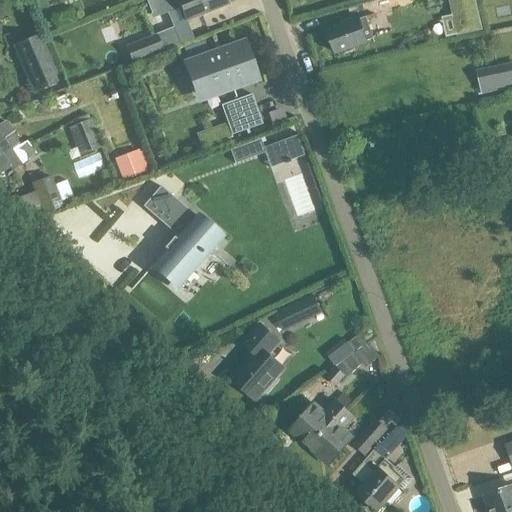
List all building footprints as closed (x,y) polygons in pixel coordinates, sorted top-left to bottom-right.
[(146,0),(152,14),(149,15),(151,19),(167,13),(180,8),(186,22),(228,5),(225,0),(146,0)] [(451,0),(455,16),(459,37),(483,31),(475,0),(451,0)] [(366,42),(373,39),(366,18),(358,21),(357,18),(342,24),(343,26),(327,32),(336,55),(366,44),(366,42)] [(59,83),(39,37),(15,47),(35,93),(59,83)] [(156,37),(127,48),(133,63),(162,51),(156,37)] [(255,80),(243,45),(187,66),(200,100),(255,80)] [(483,95),(505,90),(511,88),(511,66),(501,68),(478,73),(483,95)] [(221,107),(232,137),(262,126),(252,96),(221,107)] [(75,125),(66,129),(78,157),(101,147),(89,119),(87,115),(73,121),(75,125)] [(0,140),(11,132),(5,124),(0,127),(0,140)] [(0,173),(17,161),(9,153),(16,146),(18,143),(12,133),(11,132),(0,140),(0,173)] [(139,150),(114,160),(123,182),(146,174),(146,175),(154,172),(146,151),(140,153),(139,150)] [(64,209),(52,178),(31,185),(43,217),(64,209)] [(166,251),(153,266),(179,289),(221,241),(161,187),(143,208),(178,238),(175,240),(173,239),(164,249),(166,251)] [(283,332),(321,314),(313,297),(275,315),(283,332)] [(275,356),(271,353),(280,343),(261,327),(244,345),(255,355),(233,380),(256,401),(264,392),(267,394),(279,382),(275,379),(283,370),(272,360),(275,356)] [(370,344),(338,368),(348,380),(363,366),(367,371),(380,358),(370,344)] [(335,387),(345,376),(335,368),(326,379),(335,387)] [(314,406),(292,432),(300,439),(300,443),(305,447),(309,447),(311,449),(344,410),(352,402),(343,394),(335,403),(324,415),(314,406)] [(344,410),(311,449),(313,451),(313,454),(318,459),(322,459),(329,465),(352,440),(342,430),(353,418),(344,410)] [(365,457),(377,444),(382,437),(388,431),(390,433),(400,421),(390,411),(379,423),(370,433),(367,430),(353,446),(365,457)] [(394,431),(382,437),(377,444),(380,447),(364,464),(374,473),(356,494),(376,511),(379,511),(408,480),(386,461),(400,446),(394,431)] [(511,488),(485,498),(490,511),(504,511),(511,509),(511,488)]
